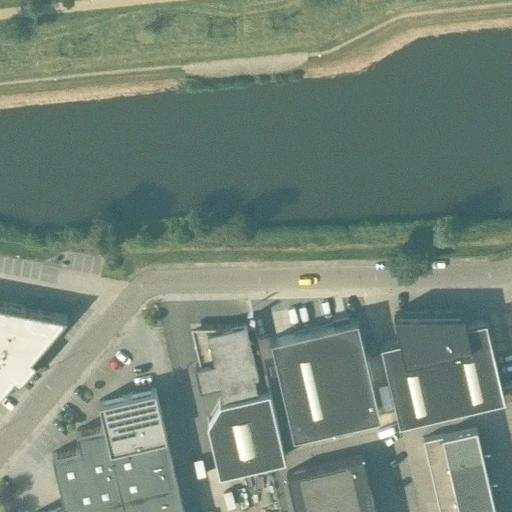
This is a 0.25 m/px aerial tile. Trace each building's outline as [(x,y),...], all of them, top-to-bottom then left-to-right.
[(0,301),(0,392),(14,376),(14,377),(14,376),(18,380),(17,380),(18,381),(37,359),(36,358),(36,359),(32,355),(67,314),(0,301)] [(381,342),(399,421),(504,396),(486,317),(466,322),(464,311),(395,312),(401,337),(381,342)] [(294,434),(380,414),(358,317),(271,337),(294,434)] [(195,364),(200,386),(219,382),(223,397),(220,398),(207,419),(218,470),(285,456),(255,324),(191,325),(200,363),(195,364)] [(127,393),(138,439),(166,433),(155,386),(127,393)] [(111,446),(138,439),(127,393),(99,399),(105,422),(111,446)] [(471,424),(468,406),(446,410),(449,428),(471,424)] [(105,422),(77,429),(80,445),(52,452),(60,484),(117,471),(116,470),(111,446),(105,422)] [(430,466),(483,454),(477,425),(424,437),(430,466)] [(116,470),(172,457),(166,433),(138,439),(111,446),(116,470)] [(375,511),(362,454),(286,472),(295,511),(375,511)] [(483,454),(430,466),(437,496),(490,484),(483,454)] [(122,493),(177,480),(172,457),(116,470),(117,471),(122,493)] [(60,484),(65,506),(76,503),(78,511),(126,511),(122,493),(117,471),(60,484)] [(126,511),(164,511),(184,508),(177,480),(122,493),(126,511)] [(496,511),(490,484),(437,496),(440,511),(496,511)] [(65,506),(37,511),(78,511),(76,503),(65,506)]
